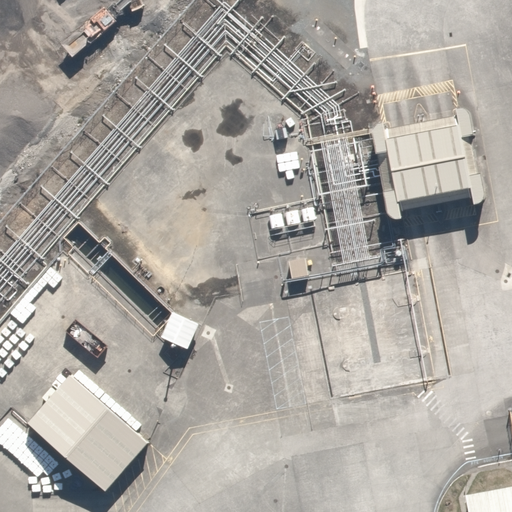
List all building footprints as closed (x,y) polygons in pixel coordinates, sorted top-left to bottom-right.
[(458,116),(387,130),(377,132),(382,156),(392,154),(399,191),(389,193),(394,219),(475,203),(458,116)] [(431,279),(335,296),(354,400),(450,382),(431,279)] [(203,320),(176,309),(163,339),(190,350),(203,320)] [(42,399),(47,403),(29,423),(105,491),(152,439),(76,370),(57,392),(52,388),(42,399)] [(511,511),(511,489),(468,498),(470,511),(511,511)]
